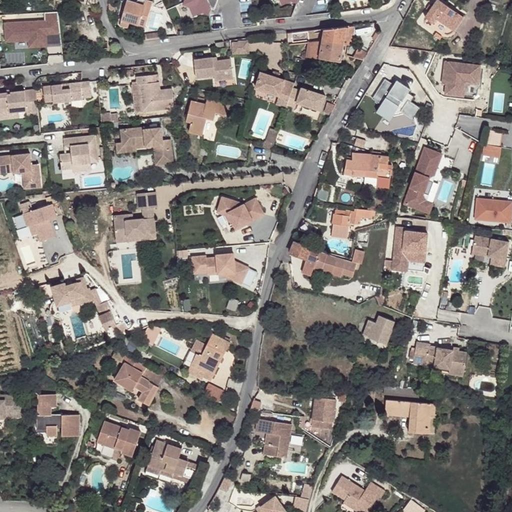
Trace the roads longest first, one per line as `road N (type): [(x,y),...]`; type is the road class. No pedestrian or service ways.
road 1 (residential): [(260,318),(313,161),(395,15)]
road 2 (unclassified): [(260,318),(132,313),(89,269),(74,266),(0,288)]
road 3 (residential): [(152,52),(232,33),(395,15)]
road 4 (residential): [(195,511),(250,387),(260,318)]
road 5 (residential): [(0,75),(152,52)]
road 6 (unknown): [(511,336),(435,317),(440,243)]
